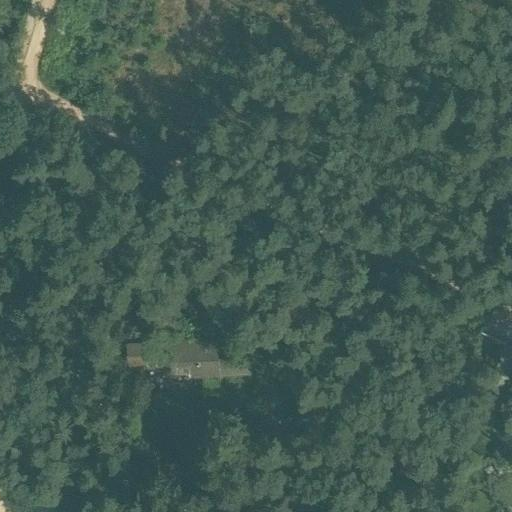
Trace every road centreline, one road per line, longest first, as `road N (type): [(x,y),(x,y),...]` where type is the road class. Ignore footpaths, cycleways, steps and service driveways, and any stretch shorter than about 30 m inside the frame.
road 1 (track): [(8,88),(511,310)]
road 2 (track): [(49,0),(0,163)]
